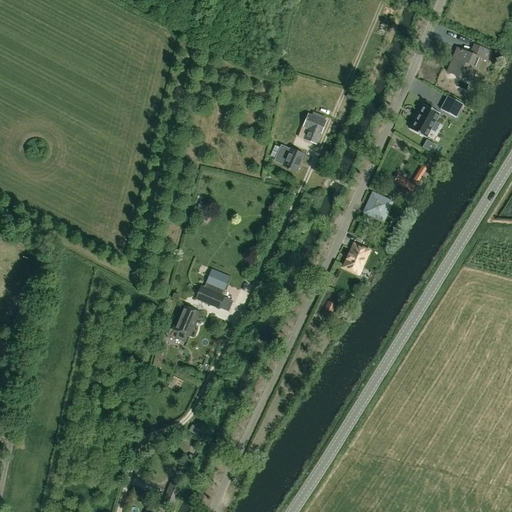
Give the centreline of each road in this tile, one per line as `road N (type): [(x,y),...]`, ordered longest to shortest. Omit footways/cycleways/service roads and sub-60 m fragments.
road 1 (track): [(119,511),(141,442),(195,406),(382,0)]
road 2 (unclassified): [(210,511),(441,0)]
road 3 (track): [(0,209),(111,267),(134,263),(197,0)]
road 4 (tertiary): [(291,511),(511,159)]
